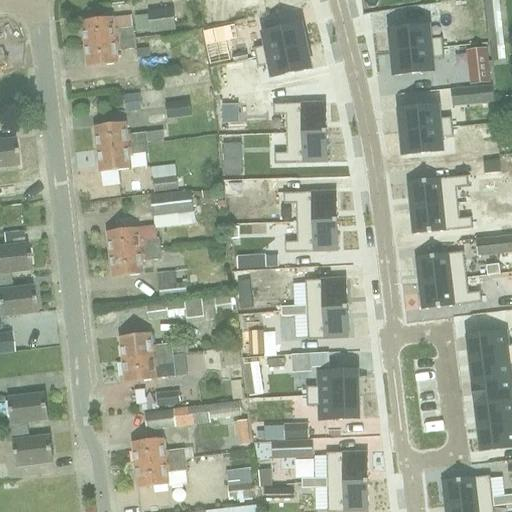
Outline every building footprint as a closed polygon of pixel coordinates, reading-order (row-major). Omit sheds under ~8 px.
[(499,47),(497,28),(501,27),(498,0),(486,0),(489,28),(491,48),(499,47)] [(411,22),(430,19),(427,5),(409,8),(411,22)] [(150,29),(179,27),(178,10),(149,12),(150,29)] [(134,17),(114,19),(83,23),(86,45),(136,40),(134,17)] [(266,47),(254,50),(256,59),(306,48),(301,26),(263,34),(266,47)] [(429,31),(390,35),(393,58),(444,53),(443,44),(431,45),(429,31)] [(136,40),(86,45),(89,68),(119,65),(118,53),(138,50),(136,40)] [(306,48),(256,59),(257,68),(270,65),(273,79),(311,70),(306,48)] [(467,52),(471,86),(490,83),(486,49),(467,52)] [(444,53),(393,58),(395,81),(434,77),(433,63),(445,62),(444,53)] [(0,85),(10,85),(9,58),(0,58),(0,85)] [(451,91),(453,107),(494,103),(492,86),(451,91)] [(286,106),(273,106),(273,115),(286,115),(287,135),(327,133),(326,104),(286,105),(286,106)] [(237,122),(237,107),(223,107),(224,123),(237,122)] [(437,107),(398,111),(401,134),(453,128),(452,119),(439,120),(437,107)] [(98,151),(149,145),(147,134),(128,136),(126,124),(96,128),(98,151)] [(453,128),(401,134),(404,156),(443,152),(441,138),(454,137),(453,128)] [(511,132),(503,132),(502,149),(511,149),(511,132)] [(287,155),(275,155),(275,164),(288,164),(288,165),(328,164),(327,133),(287,135),(287,155)] [(0,168),(19,166),(15,139),(0,140),(0,168)] [(224,158),(240,158),(240,144),(224,145),(224,158)] [(149,145),(98,151),(101,174),(132,170),(130,157),(150,155),(149,145)] [(480,159),(498,158),(498,148),(480,148),(480,159)] [(455,178),(408,183),(410,209),(458,204),(456,188),(469,187),(468,178),(455,179),(455,178)] [(504,196),(503,179),(473,180),(474,198),(504,196)] [(296,195),(284,195),(284,204),(297,204),(297,224),(338,222),(337,193),(296,194),(296,195)] [(198,197),(154,199),(156,226),(199,223),(198,197)] [(458,204),(410,209),(413,236),(460,231),(460,230),(473,228),(472,219),(459,221),(458,204)] [(298,244),(285,244),(285,253),(298,253),(298,254),(338,253),(338,222),(297,224),(298,244)] [(159,237),(158,224),(140,226),(141,239),(159,237)] [(239,240),(239,228),(231,228),(232,240),(239,240)] [(111,256),(161,250),(160,240),(140,242),(139,230),(108,233),(111,256)] [(478,257),(511,253),(511,237),(476,241),(478,257)] [(0,282),(7,282),(6,274),(31,271),(28,244),(0,247),(0,282)] [(161,250),(111,256),(113,279),(144,275),(143,263),(163,261),(161,250)] [(464,254),(417,258),(419,285),(467,279),(465,264),(478,263),(477,253),(464,255),(464,254)] [(319,266),(319,254),(294,254),(294,266),(319,266)] [(266,257),(238,258),(238,270),(266,269),(266,257)] [(499,265),(486,267),(487,276),(500,275),(499,265)] [(307,281),(295,282),(295,291),(307,291),(307,311),(348,309),(348,279),(307,280),(307,281)] [(467,279),(419,285),(422,311),(469,306),(469,305),(482,304),(481,295),(468,296),(467,279)] [(7,282),(0,282),(0,329),(1,329),(0,321),(0,318),(36,314),(33,287),(8,290),(7,282)] [(253,298),(240,299),(241,309),(254,308),(253,298)] [(295,317),(294,307),(281,308),(282,313),(282,318),(295,317)] [(309,330),(296,330),(296,340),(309,339),(309,340),(349,339),(348,309),(307,311),(309,330)] [(273,321),(274,335),(290,334),(289,320),(273,321)] [(457,376),(451,325),(419,329),(425,380),(457,376)] [(249,333),(250,356),(265,355),(264,332),(249,333)] [(471,361),(511,355),(511,346),(508,347),(507,332),(468,337),(471,361)] [(123,361),(174,355),(173,345),(153,347),(151,335),(121,338),(123,361)] [(221,352),(223,369),(241,367),(239,350),(221,352)] [(329,354),(309,355),(310,367),(330,366),(329,354)] [(174,355),(123,361),(126,384),(157,381),(155,368),(176,365),(174,355)] [(511,365),(511,355),(471,361),(473,384),(511,378),(511,377),(511,365)] [(268,368),(285,367),(285,360),(268,361),(268,368)] [(250,397),(263,395),(259,363),(246,365),(250,397)] [(306,390),(306,398),(359,396),(357,375),(318,376),(318,390),(306,390)] [(471,407),(476,406),(511,401),(511,378),(473,384),(468,384),(471,407)] [(157,408),(181,405),(179,391),(155,395),(157,408)] [(8,434),(25,432),(24,424),(49,421),(46,394),(9,398),(12,424),(7,425),(8,434)] [(359,396),(306,398),(307,409),(319,408),(320,422),(359,420),(359,396)] [(430,402),(433,456),(464,454),(461,400),(430,402)] [(511,401),(476,406),(479,429),(511,425),(511,401)] [(189,426),(189,419),(242,413),(240,402),(187,408),(174,409),(174,412),(146,415),(148,431),(189,426)] [(296,425),(296,416),(273,418),(274,427),(296,425)] [(250,445),(247,421),(236,422),(239,446),(250,445)] [(511,425),(479,429),(482,453),(511,448),(511,425)] [(285,427),(285,440),(308,439),(308,426),(285,427)] [(17,468),(54,463),(51,437),(26,440),(25,432),(8,434),(9,442),(14,442),(17,468)] [(193,450),(186,450),(165,453),(164,440),(133,444),(136,467),(187,461),(187,460),(194,459),(193,450)] [(273,459),(313,458),(312,442),(272,443),(273,459)] [(327,464),(328,484),(368,484),(367,453),(327,454),(327,455),(314,455),(314,465),(327,464)] [(187,461),(136,467),(139,490),(169,486),(168,474),(188,471),(187,461)] [(272,486),(271,470),(259,472),(260,487),(272,486)] [(498,476),(450,481),(453,507),(501,502),(499,486),(511,485),(510,475),(498,477),(498,476)] [(315,489),(315,479),(302,480),(302,484),(302,489),(315,489)] [(368,511),(368,484),(328,484),(328,504),(316,504),(315,511),(368,511)] [(229,501),(253,498),(251,485),(227,488),(229,501)] [(25,490),(25,511),(62,511),(62,488),(25,490)] [(265,500),(294,500),(294,489),(265,489),(265,500)] [(501,511),(501,502),(453,507),(453,511),(501,511)]
